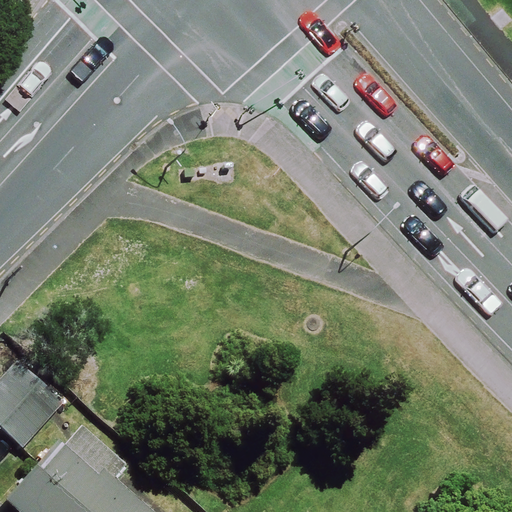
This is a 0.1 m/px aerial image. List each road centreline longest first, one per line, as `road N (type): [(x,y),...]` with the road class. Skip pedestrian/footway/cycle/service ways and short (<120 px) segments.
road 1 (secondary): [(511,216),(309,0)]
road 2 (secondary): [(0,179),(152,0)]
